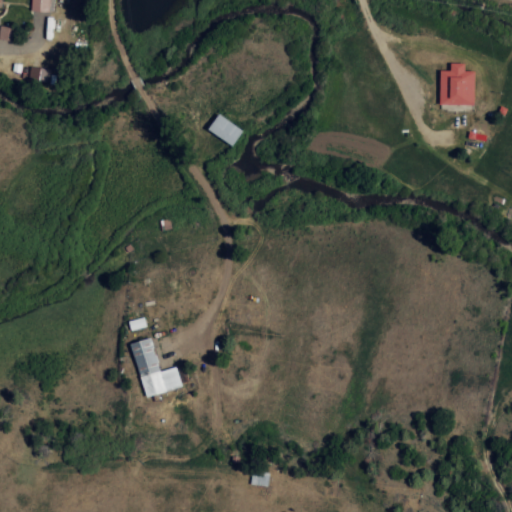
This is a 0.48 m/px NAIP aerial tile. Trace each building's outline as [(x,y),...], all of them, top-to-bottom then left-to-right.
[(30,0),(30,11),(51,11),(51,0),(30,0)] [(0,38),(10,40),(11,27),(0,26),(0,38)] [(439,70),(438,104),(473,105),(474,71),(463,71),(464,63),(449,63),(449,71),(439,70)] [(49,69),(29,66),(27,80),(48,83),(49,69)] [(241,131),(217,114),(206,130),(231,147),(241,131)] [(144,396),(181,386),(176,366),(158,370),(150,337),(130,342),(144,396)]
